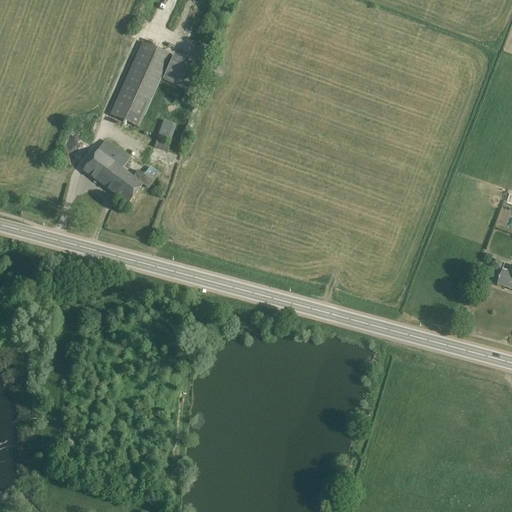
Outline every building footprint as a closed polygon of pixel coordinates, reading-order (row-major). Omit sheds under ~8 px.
[(171,56),(142,43),(110,116),(139,129),(171,56)] [(202,69),(173,56),(162,81),(191,94),(202,69)] [(170,142),(176,126),(163,121),(157,138),(170,142)] [(156,140),(153,148),(167,152),(169,145),(156,140)] [(147,189),(153,182),(159,174),(150,167),(144,176),(138,171),(133,177),(122,169),(130,159),(106,141),(83,172),(128,205),(142,185),(147,189)] [(503,271),(498,285),(511,289),(511,266),(510,273),(503,271)]
